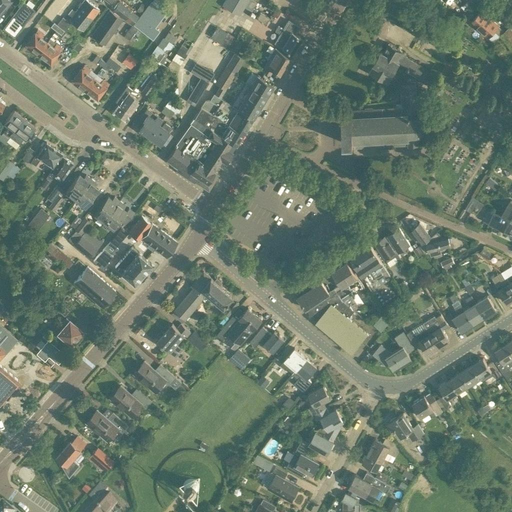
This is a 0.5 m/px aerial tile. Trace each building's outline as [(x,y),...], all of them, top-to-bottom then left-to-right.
[(0,0),(0,14),(12,1),(10,0),(0,0)] [(82,0),(69,18),(76,23),(91,3),(87,0),(82,0)] [(131,24),(138,15),(119,0),(112,10),(131,24)] [(224,0),(222,5),(239,15),(247,0),(224,0)] [(151,1),(144,10),(133,24),(152,38),(157,31),(157,30),(157,29),(156,28),(155,28),(154,27),(165,12),(151,1)] [(23,2),(3,28),(13,35),(33,10),(23,2)] [(99,8),(91,3),(76,23),(83,29),(99,8)] [(509,12),(500,4),(497,8),(501,11),(500,13),(505,17),(509,12)] [(275,8),(271,14),(276,17),(280,11),(275,8)] [(122,18),(109,10),(92,35),(104,43),(122,18)] [(482,11),(471,23),(487,37),(488,37),(488,36),(493,30),(500,35),(500,36),(509,47),(510,46),(511,47),(511,31),(509,28),(505,32),(497,26),(498,25),(482,11)] [(265,23),(269,17),(259,12),(256,17),(265,23)] [(62,16),(60,18),(56,24),(58,26),(63,30),(69,22),(62,16)] [(273,42),(281,46),(290,31),(294,33),(298,26),(287,19),(282,28),(277,25),(274,30),(279,33),(273,42)] [(136,29),(131,25),(123,35),(129,39),(136,29)] [(58,26),(55,30),(54,32),(65,41),(70,35),(63,30),(58,26)] [(25,44),(37,53),(49,38),(43,34),(37,29),(25,44)] [(242,40),(247,32),(242,29),(237,37),(242,40)] [(167,30),(149,54),(157,60),(170,42),(168,41),(172,34),(167,30)] [(300,37),(294,33),(290,31),(281,46),(291,52),(300,37)] [(221,44),(228,48),(236,37),(228,32),(221,44)] [(256,40),(246,34),(242,42),(252,47),(256,40)] [(55,43),(49,38),(37,53),(50,63),(61,48),(55,43)] [(236,53),(243,42),(236,38),(229,48),(236,53)] [(82,45),(77,41),(72,48),(77,52),(82,45)] [(182,41),(171,58),(179,63),(190,46),(182,41)] [(374,64),(369,71),(385,80),(389,73),(390,74),(398,61),(406,66),(404,69),(414,75),(416,76),(418,73),(423,66),(402,53),(403,52),(388,42),(383,51),(380,50),(372,63),(374,64)] [(261,68),(269,73),(272,69),(278,73),(288,56),(274,47),(271,53),(269,52),(265,58),(267,59),(261,68)] [(234,52),(225,66),(236,72),(244,59),(234,52)] [(123,60),(131,66),(136,59),(128,53),(123,60)] [(100,58),(95,54),(91,60),(96,64),(97,62),(100,58)] [(105,62),(102,66),(107,70),(110,66),(116,71),(121,65),(109,56),(105,62)] [(72,79),(84,89),(93,77),(87,72),(89,69),(83,64),(72,79)] [(214,93),(220,97),(236,72),(225,66),(214,83),(219,86),(214,93)] [(257,74),(250,85),(257,90),(259,88),(266,92),(272,83),(257,74)] [(151,76),(144,87),(141,90),(148,95),(158,81),(151,76)] [(194,105),(208,81),(200,76),(186,99),(194,105)] [(99,82),(93,77),(84,89),(97,98),(108,83),(102,79),(99,82)] [(350,109),(350,115),(341,116),(342,128),(342,142),(352,142),(352,146),(367,145),(367,146),(374,146),(374,145),(407,143),(407,144),(417,144),(417,133),(422,128),(422,120),(417,115),(416,115),(414,84),(401,85),(402,107),(372,108),(372,107),(365,107),(365,109),(350,109)] [(236,107),(252,117),(266,92),(259,88),(257,90),(250,85),(236,107)] [(115,102),(120,105),(115,112),(123,118),(128,112),(130,114),(138,104),(136,102),(138,99),(129,93),(132,90),(127,86),(115,102)] [(220,97),(214,93),(213,93),(209,99),(204,101),(200,106),(242,132),(252,117),(236,107),(232,104),(220,97)] [(169,108),(170,109),(177,114),(180,109),(179,102),(175,100),(169,108)] [(160,111),(166,115),(170,109),(169,108),(165,105),(160,111)] [(211,129),(235,144),(235,143),(242,132),(200,106),(193,118),(211,129)] [(139,128),(150,136),(159,124),(163,118),(147,107),(140,117),(145,120),(139,128)] [(0,132),(0,144),(2,146),(6,140),(15,147),(23,137),(24,138),(34,125),(13,109),(3,122),(7,125),(1,133),(0,132)] [(170,109),(166,115),(169,118),(174,112),(170,109)] [(159,124),(150,136),(160,143),(160,142),(161,142),(168,132),(173,125),(163,118),(159,124)] [(176,144),(166,159),(177,167),(175,170),(193,182),(194,181),(208,190),(219,174),(213,170),(221,159),(225,161),(232,150),(231,150),(235,144),(211,129),(193,118),(190,122),(175,143),(176,144)] [(168,132),(161,142),(165,145),(172,135),(168,132)] [(46,142),(36,155),(35,154),(30,161),(35,165),(40,158),(52,167),(61,155),(62,153),(55,148),(56,148),(53,146),(52,146),(46,142)] [(27,162),(35,151),(29,147),(21,157),(27,162)] [(19,168),(13,163),(14,162),(3,154),(0,157),(0,177),(2,179),(6,173),(13,178),(19,168)] [(62,156),(61,155),(52,167),(47,175),(51,178),(54,173),(61,178),(72,162),(63,156),(62,156)] [(75,199),(91,178),(86,174),(83,177),(79,174),(65,191),(75,199)] [(490,176),(488,178),(486,181),(495,189),(499,184),(490,176)] [(96,182),(91,178),(75,199),(84,206),(98,188),(94,185),(96,182)] [(20,190),(24,185),(16,180),(12,185),(20,190)] [(45,197),(51,201),(57,193),(61,188),(56,184),(45,197)] [(54,210),(63,198),(57,193),(51,201),(48,205),(54,210)] [(103,221),(119,200),(114,196),(112,199),(108,196),(94,214),(103,221)] [(483,204),(472,196),(465,208),(471,212),(475,205),(480,208),(483,204)] [(119,200),(103,221),(113,229),(120,220),(124,223),(129,218),(132,214),(133,211),(128,207),(126,210),(122,208),(125,204),(119,200)] [(502,212),(511,218),(511,200),(510,200),(502,212)] [(40,208),(27,224),(35,230),(48,214),(40,208)] [(511,231),(511,230),(511,218),(502,212),(501,214),(494,210),(488,221),(511,231)] [(165,255),(176,241),(151,223),(141,215),(129,232),(139,240),(141,237),(165,255)] [(70,224),(74,228),(81,219),(77,216),(70,224)] [(76,230),(81,234),(86,229),(84,227),(90,221),(84,216),(81,219),(74,228),(76,229),(76,230)] [(422,242),(430,236),(419,222),(411,228),(413,230),(410,232),(416,241),(419,239),(422,242)] [(406,251),(404,247),(409,244),(398,227),(387,234),(397,251),(399,250),(402,254),(406,251)] [(89,257),(100,244),(102,242),(86,228),(86,229),(81,234),(73,243),(89,257)] [(76,229),(68,239),(73,243),(81,234),(76,230),(76,229)] [(428,251),(440,248),(449,246),(447,236),(441,237),(440,234),(439,232),(437,231),(430,236),(422,242),(419,245),(424,252),(428,251)] [(396,251),(395,252),(384,236),(374,243),(385,259),(385,258),(390,266),(401,259),(396,251)] [(50,242),(44,247),(50,253),(47,255),(53,261),(54,259),(59,264),(55,269),(59,273),(64,268),(66,269),(73,261),(57,246),(51,240),(50,242)] [(104,248),(112,255),(118,248),(110,241),(104,248)] [(371,245),(350,258),(371,290),(392,277),(371,245)] [(413,249),(418,257),(424,254),(418,245),(413,249)] [(123,256),(142,272),(150,262),(131,246),(123,256)] [(483,247),(479,252),(487,258),(491,253),(483,247)] [(104,248),(93,260),(103,268),(109,261),(107,260),(112,255),(104,248)] [(474,261),(480,257),(477,253),(471,256),(474,261)] [(142,272),(123,256),(114,266),(133,282),(142,272)] [(440,262),(443,268),(454,262),(452,257),(440,262)] [(340,285),(334,289),(336,291),(350,306),(356,302),(351,295),(364,286),(347,261),(331,271),(340,285)] [(511,263),(502,270),(506,276),(511,272),(511,263)] [(115,290),(87,266),(73,282),(101,306),(115,290)] [(182,321),(183,320),(202,298),(206,292),(201,288),(205,283),(210,277),(202,270),(190,285),(193,287),(171,312),(182,321)] [(495,282),(503,277),(500,272),(492,276),(495,282)] [(206,292),(202,298),(206,301),(211,296),(223,306),(232,295),(219,284),(221,282),(215,277),(214,279),(210,276),(210,277),(205,283),(201,288),(206,292)] [(495,283),(489,287),(490,287),(493,292),(495,296),(501,292),(507,301),(511,298),(511,285),(506,277),(504,278),(498,282),(499,283),(497,285),(495,283)] [(355,310),(350,306),(336,291),(334,289),(328,292),(320,280),(297,296),(305,308),(308,306),(314,315),(315,314),(319,317),(318,319),(353,349),(366,333),(348,317),(355,310)] [(397,284),(406,296),(412,292),(404,280),(397,284)] [(470,283),(465,286),(469,293),(474,289),(470,283)] [(452,304),(458,313),(452,317),(461,331),(473,323),(464,309),(465,309),(454,293),(449,297),(453,303),(452,304)] [(473,323),(484,316),(475,302),(476,302),(471,294),(465,298),(470,305),(465,309),(464,309),(473,323)] [(487,295),(476,302),(475,302),(484,316),(496,309),(487,295)] [(230,318),(231,317),(241,305),(237,301),(225,314),(230,318)] [(59,302),(55,307),(64,315),(69,310),(59,302)] [(230,318),(216,334),(222,339),(228,332),(232,336),(226,342),(235,349),(240,343),(260,319),(247,307),(244,311),(239,316),(240,317),(236,321),(231,317),(230,318)] [(434,315),(423,322),(428,331),(438,345),(449,338),(443,328),(448,325),(442,316),(441,314),(436,317),(434,315)] [(64,324),(57,332),(70,342),(81,329),(68,319),(65,316),(61,321),(64,324)] [(172,323),(157,340),(174,355),(176,355),(181,349),(181,347),(176,343),(184,333),(186,335),(190,331),(181,322),(177,327),(172,323)] [(438,345),(428,331),(423,322),(407,333),(415,346),(421,342),(427,352),(438,345)] [(0,402),(19,380),(0,363),(0,356),(7,348),(16,338),(0,324),(0,402)] [(262,326),(250,341),(255,346),(259,340),(263,343),(272,350),(283,338),(274,330),(271,334),(262,326)] [(195,330),(188,338),(194,343),(201,335),(195,330)] [(411,357),(408,352),(414,347),(403,330),(394,336),(401,346),(391,352),(380,344),(373,353),(386,364),(390,362),(394,368),(411,357)] [(47,338),(35,352),(44,359),(48,355),(54,360),(57,362),(61,358),(58,355),(62,351),(47,338)] [(511,371),(509,367),(511,364),(511,351),(506,342),(495,349),(503,360),(497,364),(507,379),(511,375),(511,371)] [(230,357),(242,368),(250,358),(238,347),(230,357)] [(289,363),(295,368),(305,357),(294,347),(280,364),(285,368),(289,363)] [(19,363),(37,380),(47,369),(29,352),(19,363)] [(312,381),(307,377),(316,366),(305,357),(295,368),(296,369),(292,373),(298,378),(294,383),(304,391),(312,381)] [(483,357),(472,364),(480,377),(482,381),(494,374),(496,378),(501,375),(498,369),(492,360),(487,364),(483,357)] [(144,360),(134,372),(155,391),(165,379),(169,383),(175,376),(163,365),(157,371),(154,369),(144,360)] [(469,384),(480,377),(472,364),(461,370),(469,384)] [(457,391),(469,384),(461,370),(449,378),(457,391)] [(263,387),(268,381),(262,376),(257,383),(263,387)] [(446,408),(451,405),(446,398),(457,391),(449,378),(438,385),(443,392),(438,395),(446,408)] [(131,415),(141,404),(145,407),(151,400),(136,387),(131,393),(121,385),(110,397),(131,415)] [(323,385),(308,393),(314,404),(308,407),(312,414),(326,406),(323,401),(330,397),(323,385)] [(437,413),(443,410),(432,392),(425,396),(424,394),(412,401),(421,415),(433,408),(436,414),(437,413)] [(315,430),(309,442),(311,444),(312,444),(326,452),(341,426),(339,423),(343,420),(336,407),(329,411),(326,406),(312,414),(316,421),(322,418),(327,428),(324,435),(315,430)] [(486,411),(483,406),(477,409),(480,414),(486,411)] [(107,418),(97,409),(86,421),(108,440),(118,428),(122,431),(128,425),(113,411),(107,418)] [(447,417),(443,410),(437,413),(442,421),(447,417)] [(408,435),(410,434),(413,439),(423,432),(418,423),(412,427),(403,412),(387,423),(392,429),(394,428),(395,427),(401,435),(406,432),(408,435)] [(289,432),(295,426),(288,418),(282,425),(289,432)] [(80,464),(73,459),(86,444),(77,436),(72,441),(71,440),(57,455),(64,461),(62,463),(69,476),(80,464)] [(383,458),(386,451),(394,455),(399,445),(393,441),(385,436),(382,442),(375,438),(368,450),(383,458)] [(305,455),(311,444),(309,442),(302,439),(294,453),(289,462),(286,468),(303,478),(306,472),(312,475),(319,462),(305,455)] [(106,471),(115,462),(98,447),(93,453),(104,463),(101,467),(106,471)] [(368,450),(362,462),(368,465),(369,466),(376,469),(380,463),(385,466),(388,460),(383,458),(368,450)] [(235,453),(225,459),(228,465),(239,459),(235,453)] [(253,461),(260,464),(264,457),(257,453),(253,461)] [(276,465),(273,471),(269,473),(263,484),(291,500),(295,492),(294,492),(298,485),(287,479),(290,473),(276,465)] [(375,476),(385,482),(389,476),(378,470),(375,476)] [(390,484),(385,482),(375,476),(366,471),(366,472),(367,472),(363,478),(355,474),(349,486),(364,494),(364,495),(372,499),(378,489),(385,493),(390,484)] [(198,481),(197,480),(195,478),(193,477),(190,477),(188,478),(185,479),(183,482),(182,485),(182,487),(184,490),(186,492),(188,494),(190,494),(192,494),(195,493),(197,491),(199,489),(199,486),(199,484),(198,481)] [(408,485),(401,481),(398,486),(404,490),(408,485)] [(101,483),(91,494),(97,500),(86,511),(109,511),(116,504),(104,494),(108,490),(101,483)] [(86,486),(82,491),(87,495),(91,490),(86,486)] [(345,492),(341,500),(343,501),(348,504),(347,509),(347,510),(347,511),(353,511),(354,510),(352,510),(353,506),(354,503),(357,498),(353,496),(345,492)] [(275,504),(263,497),(257,509),(261,511),(276,511),(272,509),(275,504)]
